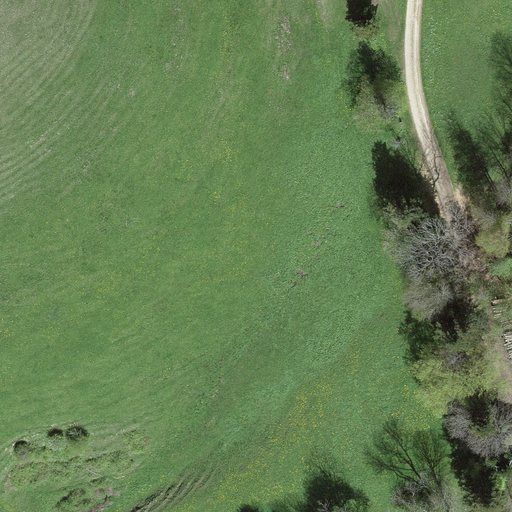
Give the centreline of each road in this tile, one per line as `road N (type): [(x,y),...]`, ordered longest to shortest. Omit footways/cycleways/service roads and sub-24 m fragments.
road 1 (track): [(511,352),(419,106),(417,0)]
road 2 (track): [(414,76),(360,70),(343,57),(323,0)]
